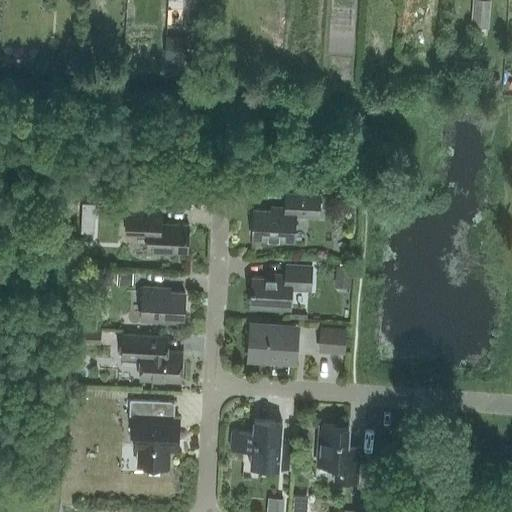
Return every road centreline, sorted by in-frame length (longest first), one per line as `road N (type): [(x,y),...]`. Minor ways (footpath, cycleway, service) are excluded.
road 1 (unclassified): [(511,408),(212,389)]
road 2 (residential): [(212,389),(221,199)]
road 3 (residential): [(205,511),(212,389)]
